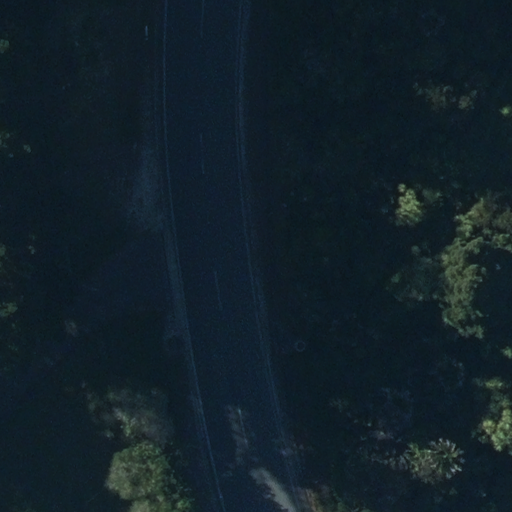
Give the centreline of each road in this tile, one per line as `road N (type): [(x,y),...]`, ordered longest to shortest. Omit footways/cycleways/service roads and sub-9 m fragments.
road 1 (tertiary): [(201,0),(197,107),(208,240),(258,511)]
road 2 (unknown): [(202,168),(102,200),(0,265)]
